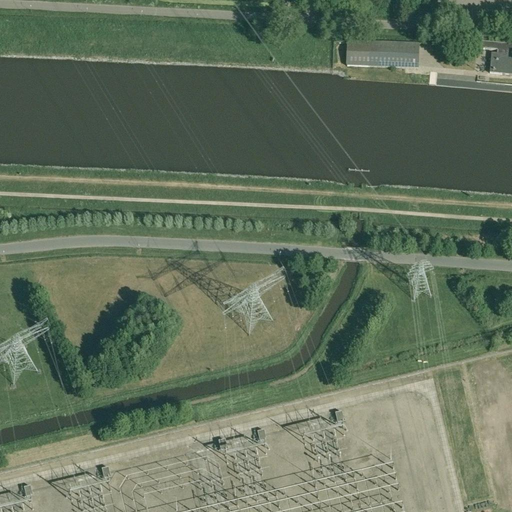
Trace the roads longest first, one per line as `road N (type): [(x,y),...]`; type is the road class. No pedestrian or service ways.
road 1 (unclassified): [(511,267),(106,241),(0,251)]
road 2 (unclassified): [(469,2),(440,3),(406,25),(0,5)]
